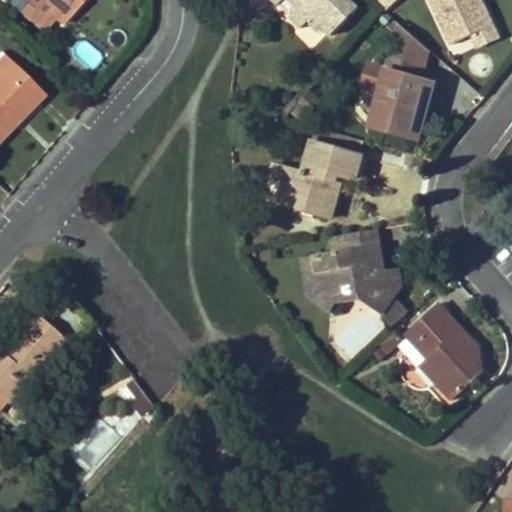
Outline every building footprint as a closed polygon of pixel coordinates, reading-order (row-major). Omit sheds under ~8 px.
[(25,0),(34,8),(39,3),(42,0),(44,0),(54,8),(50,13),(63,25),(84,0),(25,0)] [(44,0),(42,0),(39,3),(50,13),(54,8),(44,0)] [(349,0),(273,0),(281,7),(288,0),(290,0),(297,7),(294,21),(304,31),(311,23),(318,18),(328,29),(335,36),(360,11),(349,0)] [(290,0),(288,0),(281,7),(294,21),(297,7),(290,0)] [(372,0),(382,9),(384,11),(388,7),(382,0),(372,0)] [(470,39),(490,29),(475,0),(428,0),(453,47),(470,39)] [(311,23),(322,35),(328,29),(318,18),(311,23)] [(371,129),(414,141),(431,84),(423,82),(432,53),(402,26),(388,72),(381,94),(371,129)] [(490,29),(470,39),(476,53),(496,43),(490,29)] [(0,72),(12,61),(6,55),(0,61),(0,72)] [(0,140),(45,95),(12,61),(0,72),(0,140)] [(381,94),(388,72),(372,66),(365,89),(381,94)] [(291,170),(288,177),(280,206),(298,211),(301,201),(319,205),(317,216),(334,220),(341,194),(335,193),(339,177),(345,179),(356,182),(363,158),(314,144),(305,175),(291,170)] [(421,172),(425,160),(407,156),(404,166),(407,168),(421,172)] [(288,177),(291,170),(276,167),(275,173),(288,177)] [(335,193),(341,194),(345,179),(339,177),(335,193)] [(301,201),(298,211),(317,216),(319,205),(301,201)] [(474,221),(485,232),(493,223),(482,213),(474,221)] [(380,247),(377,232),(347,237),(350,252),(380,247)] [(350,252),(347,237),(330,240),(333,254),(302,259),(305,279),(317,277),(320,290),(331,288),(335,305),(359,301),(380,316),(393,329),(409,314),(394,298),(401,287),(398,270),(379,273),(378,265),(383,264),(380,247),(350,252)] [(317,277),(305,279),(309,298),(331,310),(335,305),(331,288),(320,290),(317,277)] [(444,379),(437,385),(453,402),(483,374),(470,359),(479,350),(439,307),(406,337),(428,362),(444,379)] [(0,403),(5,398),(9,401),(66,339),(35,312),(1,351),(0,350),(0,403)] [(381,346),(390,355),(404,342),(395,333),(381,346)] [(479,350),(470,359),(483,374),(480,352),(479,350)] [(428,362),(422,368),(437,385),(444,379),(428,362)] [(144,418),(156,410),(135,379),(122,387),(144,418)]
